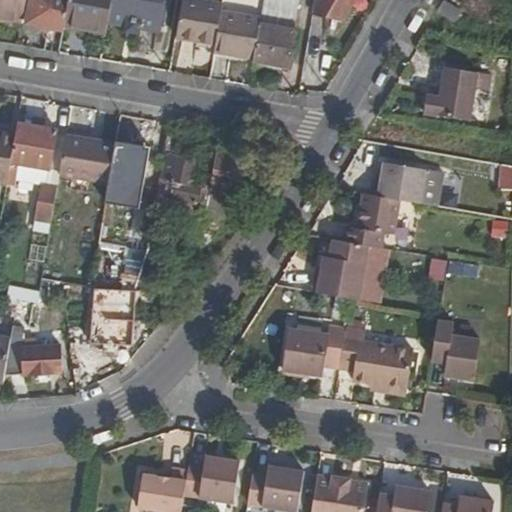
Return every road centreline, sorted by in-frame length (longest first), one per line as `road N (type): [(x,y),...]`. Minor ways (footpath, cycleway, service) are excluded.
road 1 (residential): [(0,70),(309,124),(327,136)]
road 2 (residential): [(162,375),(197,399),(235,411),(468,446)]
road 3 (residential): [(162,375),(327,136)]
road 4 (residential): [(0,427),(119,404),(162,375)]
road 5 (residential): [(406,0),(327,136)]
